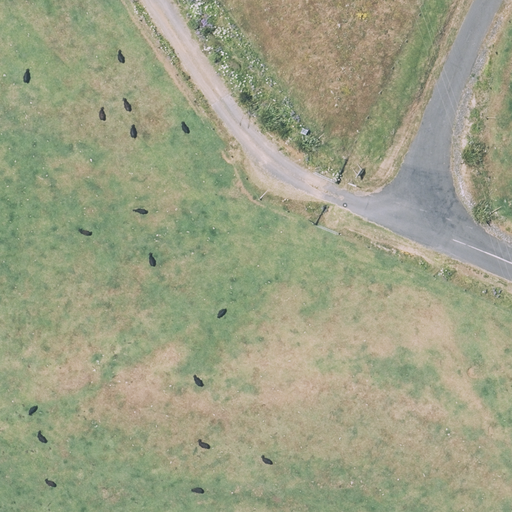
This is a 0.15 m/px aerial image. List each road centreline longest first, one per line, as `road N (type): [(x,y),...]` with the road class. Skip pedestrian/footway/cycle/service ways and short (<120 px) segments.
road 1 (unclassified): [(415,223),(332,193),(263,154),(153,0)]
road 2 (unclassified): [(415,223),(445,106),(491,0)]
